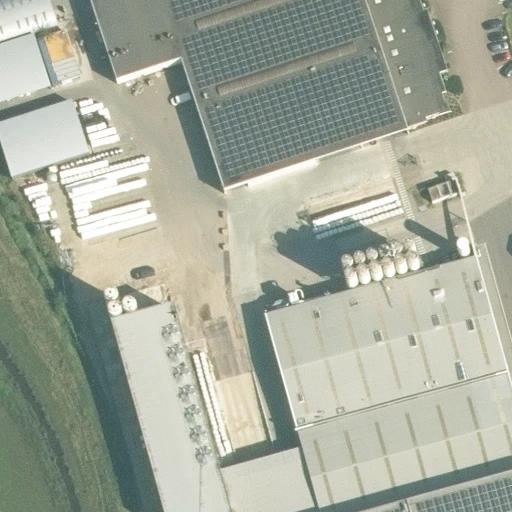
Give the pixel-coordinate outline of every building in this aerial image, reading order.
[(6,0),(0,2),(0,47),(59,29),(49,0),(6,0)] [(90,0),(118,85),(182,64),(225,195),(409,135),(408,131),(427,124),(426,120),(439,116),(440,118),(450,115),(447,104),(445,105),(443,97),(447,95),(440,76),(448,73),(428,12),(424,13),(419,0),(90,0)] [(84,103),(3,122),(16,177),(96,158),(84,103)] [(433,204),(461,195),(456,182),(428,192),(433,204)] [(297,435),(317,511),(395,511),(511,480),(511,393),(476,262),(265,319),(297,435)] [(511,511),(511,485),(409,511),(231,511),(221,475),(176,312),(113,330),(163,511),(511,511)]
